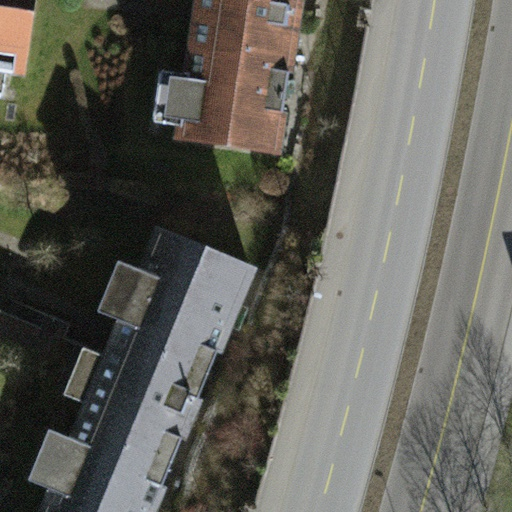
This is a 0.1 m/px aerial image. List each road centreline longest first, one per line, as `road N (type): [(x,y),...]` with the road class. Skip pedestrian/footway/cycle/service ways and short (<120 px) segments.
road 1 (secondary): [(431,0),(374,299),(317,511)]
road 2 (secondary): [(421,511),(474,322),(511,128)]
